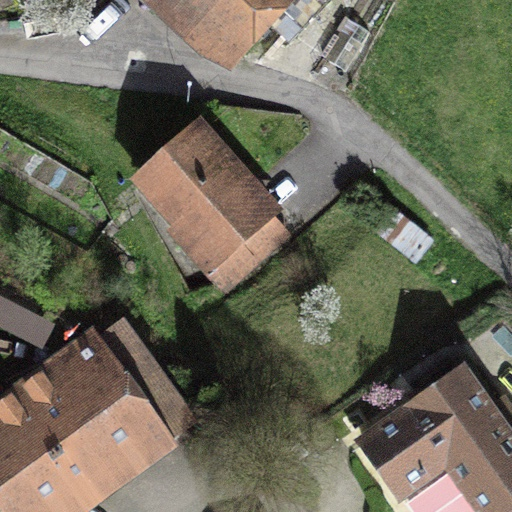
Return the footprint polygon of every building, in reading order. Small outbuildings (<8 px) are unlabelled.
[(135,0),(227,80),(298,0),(135,0)] [(276,220),(284,213),(201,120),(129,185),(169,230),(165,234),(222,297),(290,236),(276,220)] [(373,231),(416,265),(436,241),(393,207),(373,231)] [(0,332),(42,353),(54,326),(0,300),(0,332)] [(175,443),(198,426),(123,323),(97,341),(90,332),(0,396),(0,511),(94,511),(180,451),(175,443)] [(511,511),(511,436),(464,366),(349,444),(394,509),(444,476),(447,479),(405,508),(408,511),(511,511)]
